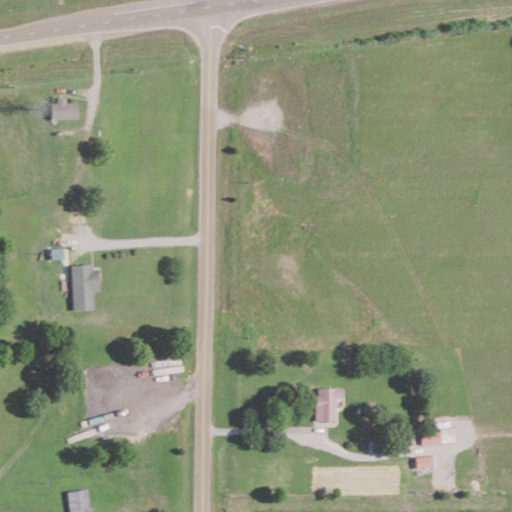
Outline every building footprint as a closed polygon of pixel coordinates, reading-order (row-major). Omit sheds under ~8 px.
[(48,98),(48,117),(75,118),(75,101),(63,101),(63,98),(48,98)] [(61,247),(49,246),(48,258),(61,258),(61,247)] [(89,262),(68,263),(69,308),(91,308),(90,289),(96,288),(96,268),(89,268),(89,262)] [(334,395),(340,396),(341,387),(314,386),(313,419),(333,419),(334,395)] [(452,441),(452,428),(418,430),(419,442),(452,441)] [(67,511),(88,511),(85,487),(64,490),(67,511)]
